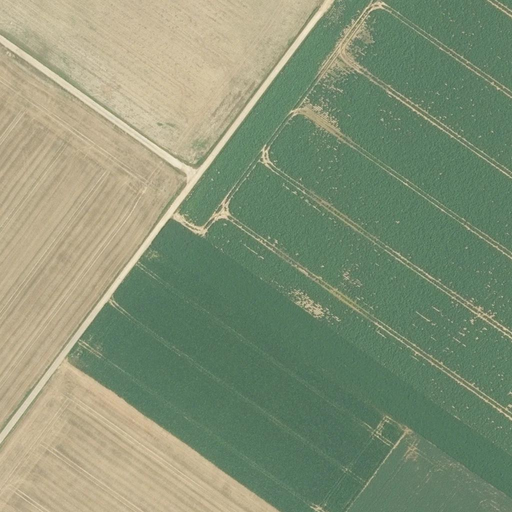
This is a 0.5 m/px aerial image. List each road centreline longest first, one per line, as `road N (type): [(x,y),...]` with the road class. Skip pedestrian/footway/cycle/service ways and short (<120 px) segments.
road 1 (unclassified): [(335,0),(0,439)]
road 2 (track): [(195,177),(0,38)]
